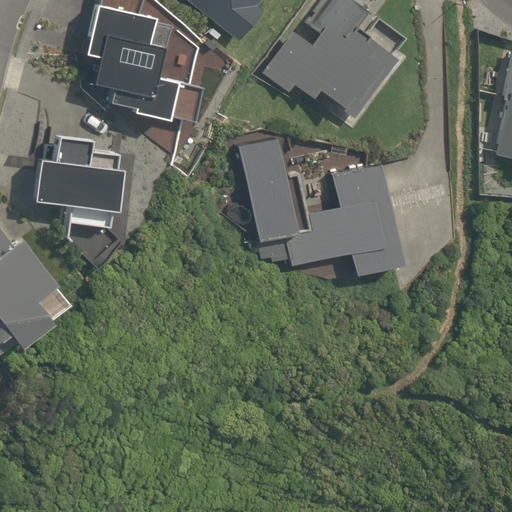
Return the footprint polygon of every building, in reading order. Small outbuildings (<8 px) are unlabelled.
[(199,83),(175,79),(175,77),(155,73),(160,54),(162,55),(169,23),(152,19),(154,13),(137,10),(139,0),(97,0),(97,1),(94,0),(83,51),(97,54),(91,80),(111,85),(108,99),(132,105),(131,109),(166,117),(167,113),(192,118),(199,83)] [(187,0),(237,39),(261,9),(256,5),(259,0),(187,0)] [(309,44),(292,32),(260,72),(286,92),(292,84),(311,98),(317,90),(354,119),(398,59),(368,37),(369,36),(356,27),(367,12),(351,0),(322,0),(305,23),(318,32),(309,44)] [(511,47),(501,99),(506,100),(493,153),(511,157),(511,47)] [(115,163),(116,150),(89,147),(90,136),(56,132),(54,144),(46,143),(44,156),(38,155),(32,198),(69,202),(67,220),(108,224),(110,206),(115,206),(120,164),(115,163)] [(330,176),(337,205),(306,213),(309,227),(296,230),(274,135),(236,144),(262,258),(270,256),(271,260),(288,257),(290,264),(348,250),(353,272),(401,261),(379,165),(330,176)] [(11,243),(0,227),(0,347),(14,337),(18,342),(50,318),(47,315),(66,300),(53,284),(55,282),(20,236),(11,243)]
